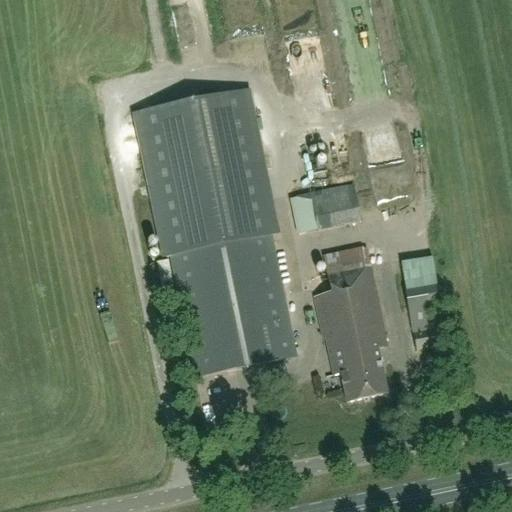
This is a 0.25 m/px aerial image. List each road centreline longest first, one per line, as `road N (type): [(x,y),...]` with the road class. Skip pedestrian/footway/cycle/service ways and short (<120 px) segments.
road 1 (unclassified): [(115,511),(511,428)]
road 2 (primary): [(342,511),(511,476)]
